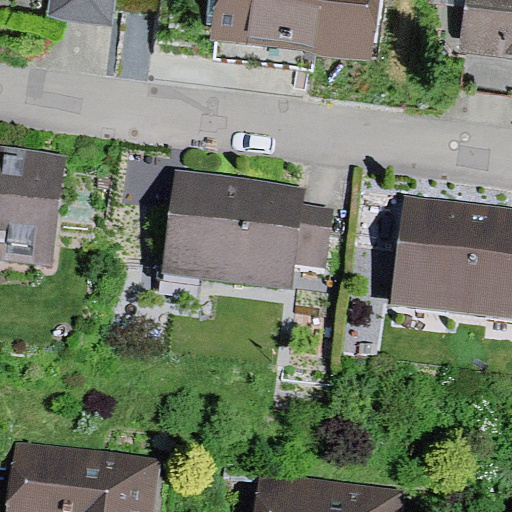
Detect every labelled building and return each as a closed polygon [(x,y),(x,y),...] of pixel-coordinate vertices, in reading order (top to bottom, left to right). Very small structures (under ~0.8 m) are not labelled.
[(368,0),(208,0),(206,16),(218,18),(218,21),(364,39),(368,0)] [(511,47),(511,0),(469,0),(464,42),(511,47)] [(54,171),(0,164),(0,253),(43,259),(54,171)] [(296,202),(182,188),(172,262),(203,266),(202,278),(285,288),(288,269),(324,274),(331,216),(295,211),(296,202)] [(456,221),(416,216),(407,288),(449,293),(448,307),(488,312),(489,298),(511,300),(511,228),(501,227),(499,237),(490,236),(489,233),(487,229),(484,226),(479,224),(473,224),(468,226),(464,229),(462,233),(455,232),(456,221)] [(12,421),(0,419),(0,465),(6,466),(12,421)] [(279,439),(229,433),(225,468),(272,474),(267,511),(390,511),(391,506),(272,491),(279,439)] [(142,511),(147,474),(26,460),(19,511),(142,511)]
